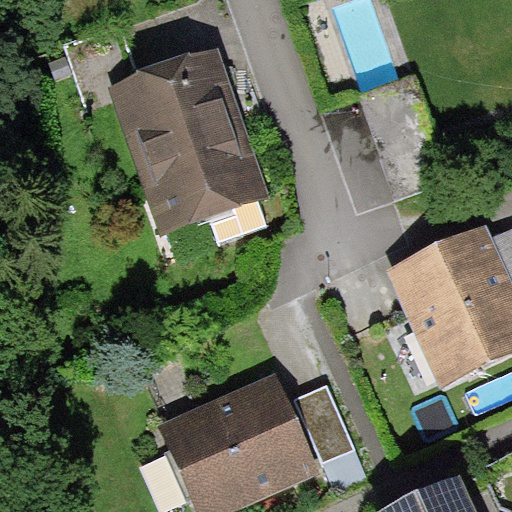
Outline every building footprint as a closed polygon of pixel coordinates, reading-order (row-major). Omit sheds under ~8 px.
[(125,35),(68,55),(89,115),(118,105),(163,232),(268,195),(216,47),(139,74),(125,35)] [(416,80),(363,99),(400,203),(453,184),(416,80)] [(487,228),(390,270),(438,383),(511,351),(511,231),(492,240),(487,228)] [(279,374),(161,427),(199,511),(237,511),(324,473),(279,374)] [(328,388),(296,402),(335,491),(366,478),(328,388)] [(473,511),(461,485),(398,511),(473,511)]
